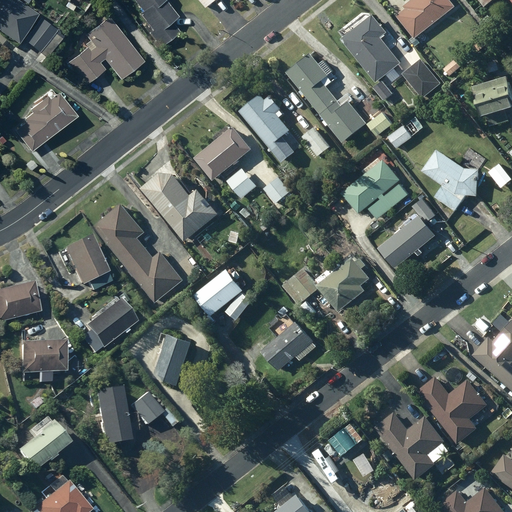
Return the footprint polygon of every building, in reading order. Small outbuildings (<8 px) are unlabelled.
[(0,0),(0,30),(17,43),(38,15),(17,0),(0,0)] [(139,14),(153,30),(150,32),(156,41),(153,43),(157,47),(160,45),(161,47),(180,33),(171,22),(178,17),(164,0),(133,0),(142,11),(139,14)] [(202,0),(209,9),(219,0),(202,0)] [(414,0),(406,7),(408,9),(399,16),(415,37),(411,40),(416,47),(422,43),(418,38),(458,7),(452,0),(414,0)] [(384,39),(388,36),(387,35),(389,33),(376,15),(345,40),(379,83),(403,64),(384,39)] [(490,16),(484,21),(489,28),(496,23),(490,16)] [(85,35),(94,47),(89,51),(87,48),(67,63),(85,85),(104,70),(99,63),(104,59),(120,80),(143,62),(108,17),(85,35)] [(41,18),(24,40),(39,52),(56,30),(41,18)] [(290,73),(304,91),(302,92),(305,96),(308,94),(317,107),(335,94),(329,87),(334,82),(330,77),(331,76),(330,75),(334,72),(326,62),(322,64),(314,54),(290,73)] [(457,60),(446,70),(452,76),(463,67),(457,60)] [(475,87),(485,117),(489,116),(492,127),(511,121),(508,111),(511,109),(511,80),(511,76),(475,87)] [(385,82),(377,88),(386,101),(395,94),(385,82)] [(32,113),(24,120),(25,122),(15,131),(31,152),(76,116),(58,93),(50,100),(47,96),(29,110),(32,113)] [(317,107),(328,121),(326,123),(329,127),(332,125),(345,143),(369,124),(348,97),(341,102),(335,94),(317,107)] [(243,112),(277,154),(290,144),(285,137),(293,131),(279,114),(284,110),(273,96),(268,100),(264,95),(243,112)] [(385,113),(370,125),(380,136),(394,125),(385,113)] [(406,126),(390,138),(399,149),(414,138),(406,126)] [(237,127),(197,159),(215,181),(255,150),(237,127)] [(304,137),(320,157),(332,148),(317,128),(304,137)] [(436,197),(457,212),(468,196),(480,197),(482,170),(468,169),(441,150),(426,172),(445,185),(436,197)] [(386,160),(345,194),(362,214),(403,180),(386,160)] [(229,182),(243,199),(259,187),(245,169),(229,182)] [(145,189),(187,242),(222,215),(203,190),(195,196),(179,175),(165,174),(145,189)] [(266,190),(278,204),(293,192),(281,178),(266,190)] [(402,185),(387,197),(396,208),(410,196),(402,185)] [(440,236),(429,223),(438,216),(424,199),(415,207),(420,213),(414,218),(417,221),(382,249),(399,269),(418,253),(421,256),(425,253),(422,250),(440,236)] [(96,228),(157,303),(185,280),(162,252),(155,257),(140,239),(147,233),(125,205),(96,228)] [(233,231),(231,240),(239,242),(241,233),(233,231)] [(90,237),(65,249),(67,255),(63,257),(67,265),(71,263),(82,287),(88,284),(92,292),(111,283),(107,274),(108,274),(97,251),(99,250),(97,245),(95,246),(90,237)] [(365,269),(369,266),(364,259),(360,262),(357,258),(346,267),(343,263),(321,280),(324,284),(321,286),(341,312),(368,291),(364,286),(373,279),(365,269)] [(225,269),(194,295),(210,317),(222,308),(229,316),(236,320),(251,300),(244,294),(246,291),(225,269)] [(316,285),(318,283),(307,270),(286,287),(300,305),(319,289),(316,285)] [(33,285),(0,292),(0,323),(40,314),(33,285)] [(118,298),(123,304),(128,301),(123,294),(118,298)] [(136,324),(119,301),(117,303),(116,301),(95,317),(96,318),(86,327),(90,332),(82,338),(94,354),(102,348),(103,349),(124,333),(125,335),(129,332),(127,330),(136,324)] [(308,302),(303,306),(312,317),(317,313),(308,302)] [(183,303),(176,308),(181,315),(188,310),(183,303)] [(315,343),(317,342),(300,322),(266,352),(282,371),(299,357),(302,361),(319,347),(315,343)] [(474,355),(511,389),(511,322),(495,342),(490,337),(474,355)] [(157,375),(156,378),(181,387),(196,344),(171,335),(163,356),(151,351),(144,370),(157,375)] [(65,343),(21,344),(21,375),(66,374),(65,343)] [(418,392),(460,445),(480,429),(473,419),(490,406),(470,380),(451,395),(437,377),(418,392)] [(95,393),(99,415),(93,416),(95,424),(101,423),(102,429),(92,430),(93,438),(103,436),(105,448),(131,443),(129,434),(141,432),(139,422),(128,424),(121,389),(95,393)] [(131,407),(147,427),(161,415),(170,426),(175,422),(161,404),(160,406),(158,404),(160,402),(158,400),(155,403),(147,394),(131,407)] [(30,403),(35,410),(42,404),(38,398),(30,403)] [(395,413),(377,428),(419,480),(438,464),(431,455),(448,442),(427,417),(410,431),(395,413)] [(70,445),(52,423),(40,433),(40,434),(19,451),(35,472),(48,462),(49,464),(56,458),(55,457),(70,445)] [(443,475),(455,464),(449,456),(436,467),(443,475)] [(511,460),(505,456),(494,472),(511,484),(511,460)] [(372,485),(377,496),(375,497),(379,506),(401,496),(396,487),(394,488),(389,477),(372,485)] [(90,511),(67,484),(35,510),(36,511),(34,511),(90,511)] [(506,511),(486,487),(469,501),(460,490),(440,506),(444,511),(506,511)] [(313,511),(300,496),(279,511),(313,511)]
